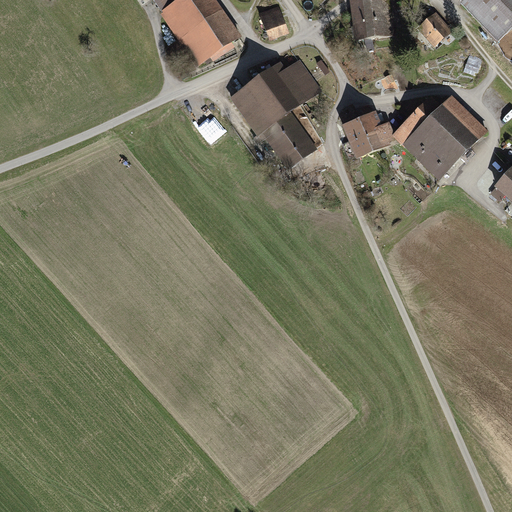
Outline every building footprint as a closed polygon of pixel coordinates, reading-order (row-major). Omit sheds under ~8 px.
[(154,0),(180,39),(217,15),(211,7),(216,1),(215,0),(154,0)] [(378,0),(371,1),(376,39),(391,37),(389,14),(391,14),(391,8),(388,8),(386,0),(378,0)] [(511,0),(466,0),(463,4),(485,27),(483,28),(497,43),(511,28),(511,0)] [(376,39),(371,1),(354,3),(359,41),(376,39)] [(279,9),(260,17),(270,40),(288,33),(279,9)] [(217,15),(180,39),(197,65),(210,57),(231,43),(240,37),(231,23),(225,27),(217,15)] [(435,16),(421,28),(436,46),(451,34),(435,16)] [(231,43),(210,57),(214,62),(235,48),(231,43)] [(330,72),(321,60),(316,64),(325,76),(330,72)] [(275,70),(233,100),(258,136),(254,138),(258,144),(266,138),(289,169),(316,150),(290,113),(321,91),(300,62),(280,77),(275,70)] [(228,96),(239,89),(232,77),(220,85),(228,96)] [(428,104),(396,136),(439,180),(486,132),(453,99),(438,113),(428,104)] [(366,118),(359,121),(372,151),(386,144),(384,141),(393,137),(387,125),(379,129),(373,115),(369,108),(363,111),(366,118)] [(353,114),(343,119),(346,126),(346,127),(353,143),(344,147),(350,160),(372,151),(359,121),(357,122),(353,114)] [(511,179),(508,176),(497,188),(511,201),(511,179)]
